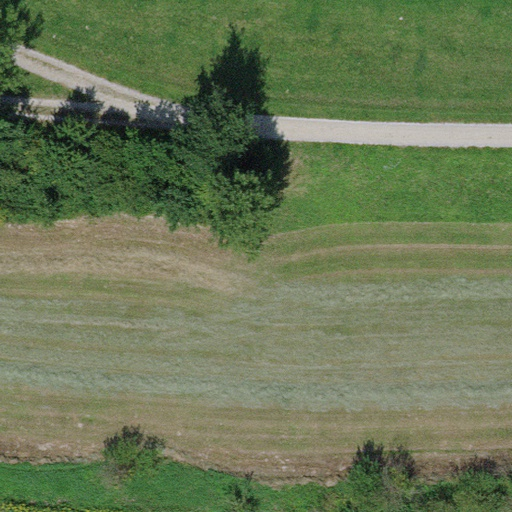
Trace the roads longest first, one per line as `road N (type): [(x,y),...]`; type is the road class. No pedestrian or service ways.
road 1 (track): [(0,101),(362,138),(511,136)]
road 2 (track): [(0,47),(151,115)]
